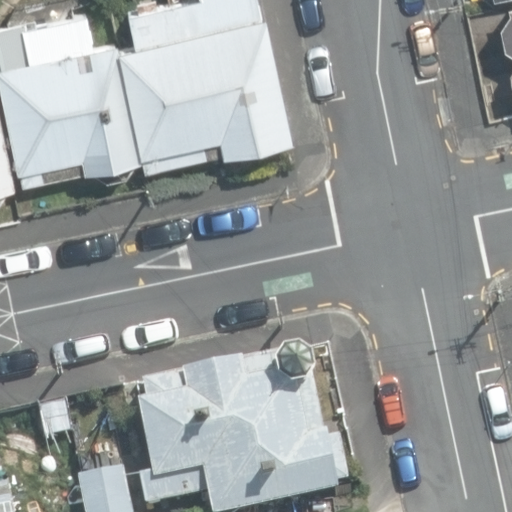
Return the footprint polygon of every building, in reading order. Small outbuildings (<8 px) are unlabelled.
[(123,46),(148,166),(225,150),(226,154),(295,139),(268,12),(262,14),(259,0),(170,0),(166,1),(165,0),(139,0),(142,8),(131,10),(138,42),(138,43),(123,46)] [(511,2),(511,9),(502,23),(507,45),(511,48),(511,2)] [(23,168),(26,181),(96,167),(110,178),(129,173),(137,159),(142,158),(117,39),(95,44),(88,12),(25,24),(31,57),(0,63),(21,169),(23,168)] [(0,195),(5,188),(15,186),(0,116),(0,195)] [(205,491),(209,511),(226,511),(336,488),(335,484),(348,481),(338,434),(325,436),(308,355),(294,349),(142,382),(146,401),(138,402),(154,473),(140,476),(146,504),(205,491)] [(76,476),(83,511),(131,511),(122,466),(76,476)] [(0,478),(0,511),(13,511),(5,477),(0,478)]
